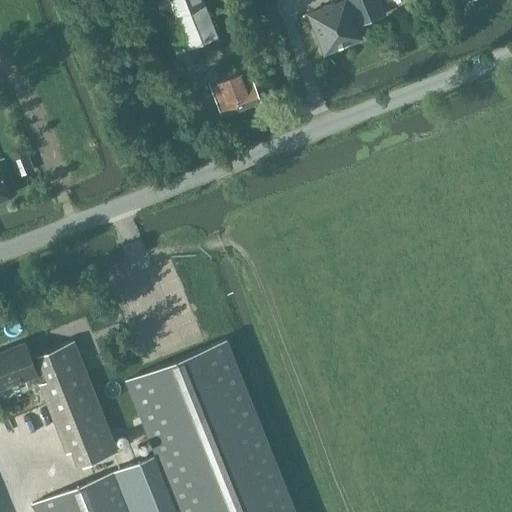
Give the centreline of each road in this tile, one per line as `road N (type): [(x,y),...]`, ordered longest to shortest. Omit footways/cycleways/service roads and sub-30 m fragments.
road 1 (tertiary): [(0,254),(511,56)]
road 2 (track): [(511,141),(496,151),(442,511)]
